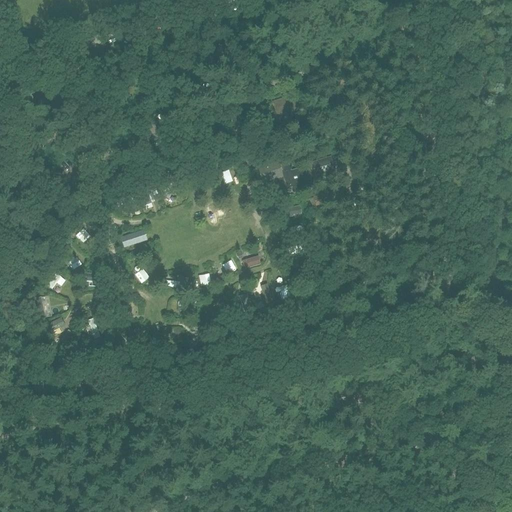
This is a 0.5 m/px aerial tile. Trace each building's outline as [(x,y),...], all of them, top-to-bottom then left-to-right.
[(299,109),(294,96),(273,103),(278,116),(299,109)] [(311,162),(316,178),(336,172),(331,156),(311,162)] [(187,160),(190,173),(201,169),(198,157),(187,160)] [(279,165),(278,162),(262,167),(267,184),(272,183),(275,193),(292,188),(293,193),(310,188),(303,167),(291,171),(288,162),(279,165)] [(317,209),(345,201),(341,188),(313,196),(317,209)] [(281,209),(283,218),(302,214),(300,205),(281,209)] [(259,265),(271,260),(268,251),(256,256),(259,265)] [(63,286),(74,290),(78,279),(67,275),(63,286)] [(47,304),(50,312),(61,307),(58,299),(47,304)]
